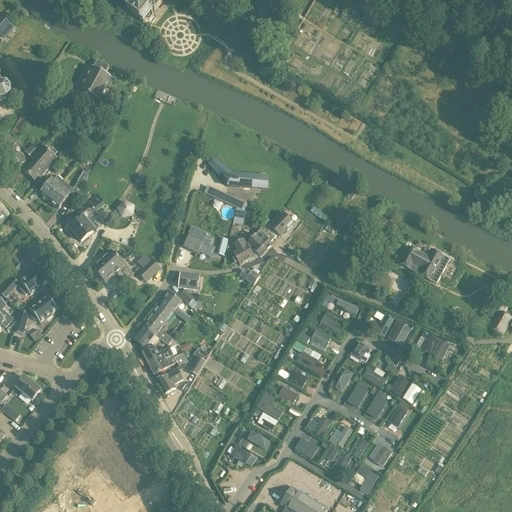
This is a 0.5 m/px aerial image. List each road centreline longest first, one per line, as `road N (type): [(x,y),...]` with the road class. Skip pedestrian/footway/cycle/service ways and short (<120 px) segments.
road 1 (residential): [(511,341),(472,340),(276,255),(223,273),(177,270),(117,339)]
road 2 (tertiary): [(214,511),(117,339)]
road 3 (tertiary): [(117,339),(46,234),(0,189)]
road 4 (track): [(405,0),(511,63)]
